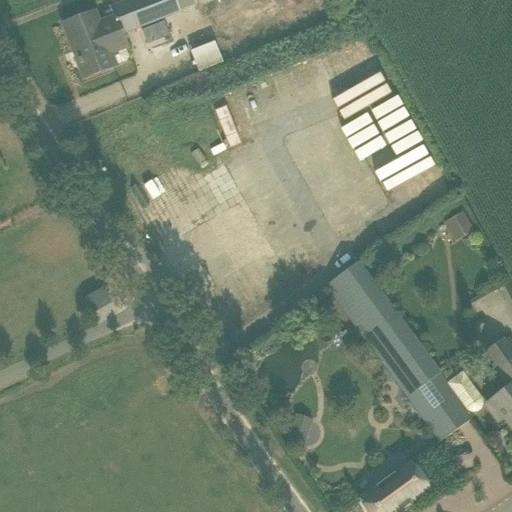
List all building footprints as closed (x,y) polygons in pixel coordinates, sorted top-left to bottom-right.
[(110,8),(114,18),(121,35),(180,12),(179,11),(175,0),(131,0),(111,8),(110,8)] [(191,7),(188,0),(175,0),(179,11),(191,7)] [(114,66),(126,61),(128,57),(125,48),(126,48),(121,35),(114,18),(98,24),(94,13),(63,25),(84,79),(115,67),(114,66)] [(226,112),(214,116),(229,153),(241,149),(226,112)] [(442,220),(452,240),(471,231),(461,211),(442,220)] [(325,287),(371,349),(404,325),(358,262),(325,287)] [(446,383),(404,325),(371,349),(439,442),(472,419),(466,411),(471,413),(477,413),(481,410),(483,405),(483,399),(462,371),(446,383)] [(490,401),(511,431),(511,352),(503,341),(484,355),(508,388),(490,401)] [(367,511),(400,511),(430,490),(410,462),(358,500),(367,511)]
